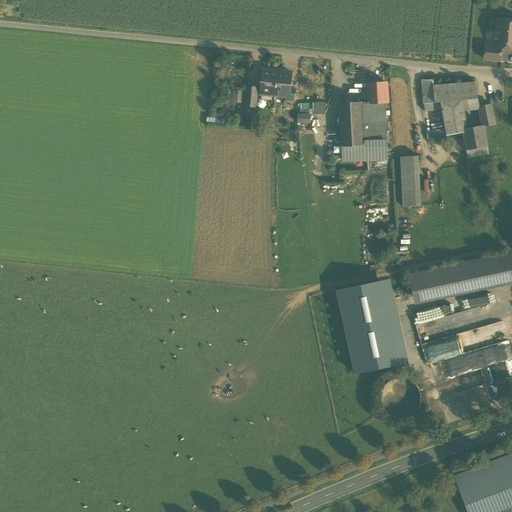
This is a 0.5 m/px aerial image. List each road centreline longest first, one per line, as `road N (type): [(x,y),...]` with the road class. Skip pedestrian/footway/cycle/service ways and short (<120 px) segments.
road 1 (residential): [(511,74),(211,45)]
road 2 (tertiary): [(290,511),(511,427)]
road 3 (track): [(211,45),(0,24)]
